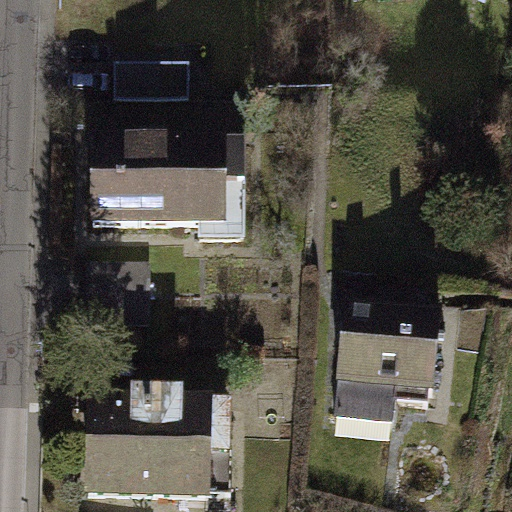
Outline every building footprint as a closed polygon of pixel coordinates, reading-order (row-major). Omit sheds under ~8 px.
[(511,0),(479,0),(511,12),(511,0)] [(201,99),(201,60),(125,60),(124,98),(201,99)] [(248,116),(101,119),(103,238),(250,236),(248,116)] [(466,308),(354,300),(345,422),(458,430),(466,308)] [(89,394),(89,501),(221,501),(221,394),(89,394)]
